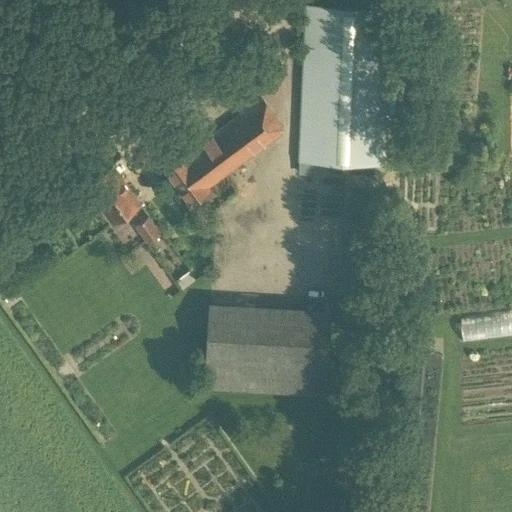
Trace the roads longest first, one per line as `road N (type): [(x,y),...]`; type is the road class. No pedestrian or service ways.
road 1 (track): [(252,0),(0,184)]
road 2 (track): [(340,511),(343,264)]
